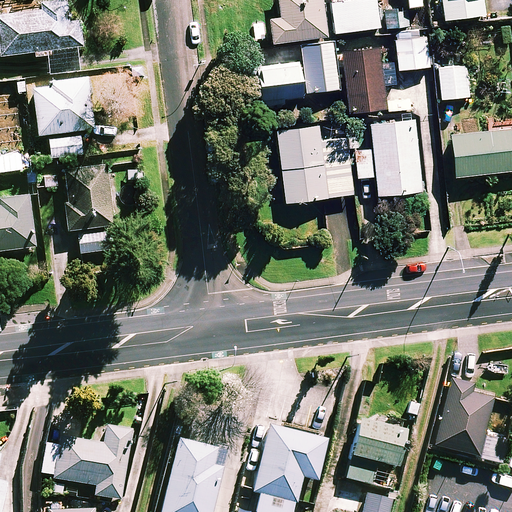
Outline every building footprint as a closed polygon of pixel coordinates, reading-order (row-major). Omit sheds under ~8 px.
[(325,39),(320,0),(277,0),(280,21),(269,22),(272,45),(325,39)] [(379,29),(374,0),(363,0),(330,6),(335,37),(379,29)] [(440,0),(443,23),(484,17),(482,0),(440,0)] [(0,55),(0,58),(34,54),(34,61),(59,58),(58,51),(82,48),(78,22),(68,24),(65,1),(37,5),(38,11),(0,16),(0,55)] [(340,91),(335,44),(302,47),(306,94),(340,91)] [(428,69),(426,45),(396,47),(397,72),(428,69)] [(385,111),(382,88),(397,86),(394,60),(379,61),(378,52),(341,57),(349,116),(385,111)] [(468,99),(465,67),(438,69),(440,101),(468,99)] [(299,69),(256,73),(258,91),(250,92),(252,109),(283,106),(282,101),(302,100),(299,69)] [(49,88),(32,90),(38,137),(92,130),(87,79),(48,84),(49,88)] [(18,139),(13,91),(0,92),(0,108),(4,141),(18,139)] [(420,194),(413,122),(368,127),(370,151),(354,152),(357,180),(375,178),(377,198),(420,194)] [(352,196),(345,141),(320,144),(318,128),(275,134),(285,205),(352,196)] [(511,172),(511,131),(448,138),(452,179),(511,172)] [(79,136),(48,139),(50,160),(82,157),(79,136)] [(113,226),(106,166),(64,172),(68,204),(63,204),(67,232),(77,231),(80,254),(110,251),(107,227),(113,226)] [(0,252),(34,248),(28,197),(0,200),(0,252)] [(473,369),(450,364),(434,433),(477,443),(491,382),(471,377),(473,369)] [(404,434),(358,421),(337,498),(358,503),(363,486),(371,488),(377,466),(394,470),(404,434)] [(324,442),(266,428),(250,493),(258,495),(253,511),(289,511),(298,480),(313,483),(324,442)] [(58,441),(56,450),(42,448),(38,475),(52,477),(51,482),(92,488),(91,499),(117,503),(128,432),(103,429),(100,447),(58,441)] [(209,511),(224,453),(176,441),(158,511),(209,511)] [(387,511),(390,503),(364,496),(359,511),(387,511)]
